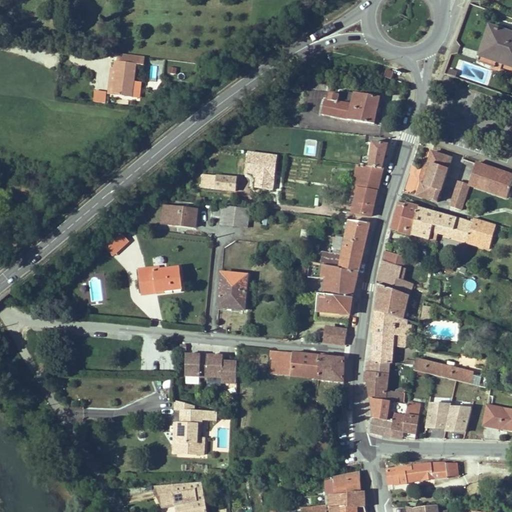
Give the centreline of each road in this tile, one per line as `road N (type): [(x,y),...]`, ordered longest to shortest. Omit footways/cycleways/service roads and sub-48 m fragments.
road 1 (secondary): [(0,285),(213,107),(305,47)]
road 2 (residential): [(358,351),(12,320)]
road 3 (tertiary): [(358,351),(383,215),(421,97)]
road 4 (residential): [(12,320),(123,511)]
road 5 (tertiary): [(511,448),(363,444)]
